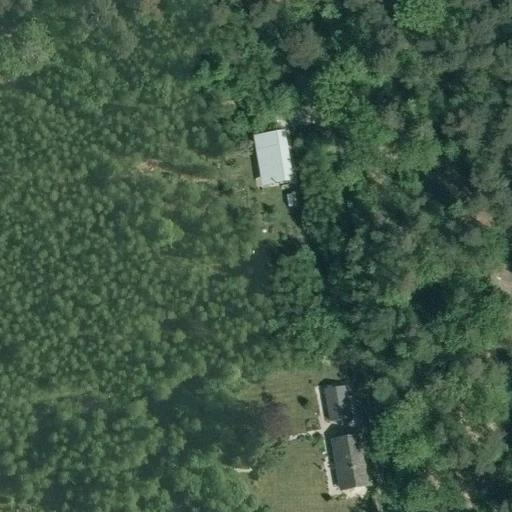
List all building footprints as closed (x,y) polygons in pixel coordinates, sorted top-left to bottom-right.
[(288,185),(281,137),(253,141),(255,153),(260,152),(263,177),(270,177),(272,187),(288,185)] [(313,245),(322,263),(331,258),(321,241),(313,245)] [(511,265),(495,261),(490,278),(511,283),(511,265)] [(351,421),(346,388),(325,391),(329,424),(351,421)] [(362,438),(335,442),(342,490),(370,486),(362,438)]
